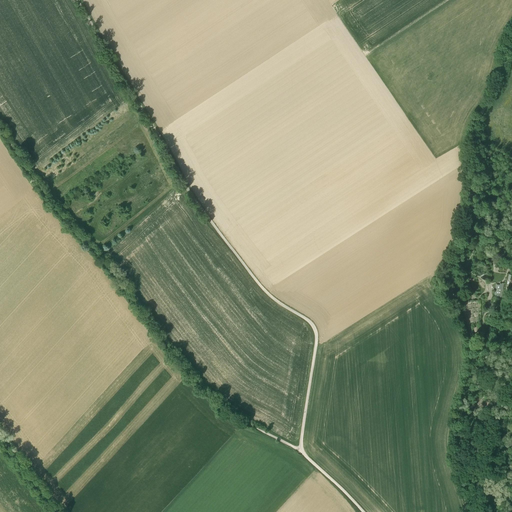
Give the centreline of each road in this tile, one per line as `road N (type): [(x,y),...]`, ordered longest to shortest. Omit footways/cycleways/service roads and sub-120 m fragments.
road 1 (unclassified): [(362,511),(301,451),(312,324),(257,284),(183,184),(76,0)]
road 2 (unclassified): [(468,511),(453,438),(471,348),(449,281),(471,226),(478,117),(511,33)]
road 3 (track): [(301,451),(242,422),(203,390),(0,128)]
